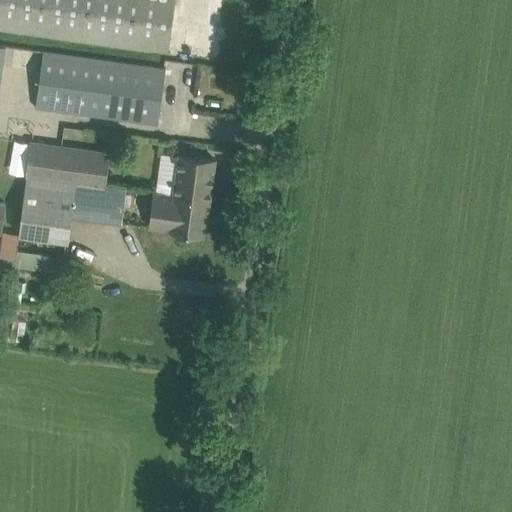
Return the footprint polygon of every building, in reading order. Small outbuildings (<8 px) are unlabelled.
[(0,0),(0,28),(167,52),(174,0),(0,0)] [(157,124),(165,68),(44,51),(36,107),(157,124)] [(31,142),(27,175),(104,186),(109,153),(31,142)] [(161,153),(156,191),(156,193),(174,195),(209,200),(214,159),(180,154),(180,155),(161,153)] [(104,186),(27,175),(19,233),(68,240),(72,217),(122,224),(126,189),(104,186)] [(156,193),(156,191),(153,191),(149,225),(170,228),(185,231),(205,233),(209,200),(174,195),(156,193)]
